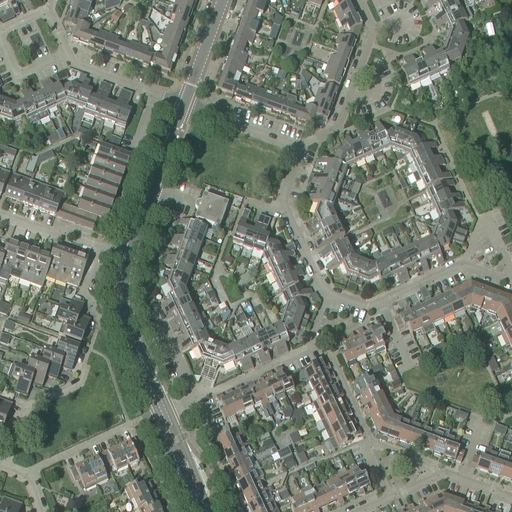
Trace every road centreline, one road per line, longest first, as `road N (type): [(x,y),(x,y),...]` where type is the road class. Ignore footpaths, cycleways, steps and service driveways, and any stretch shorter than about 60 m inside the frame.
road 1 (tertiary): [(127,256),(185,104)]
road 2 (tertiary): [(161,410),(124,317),(127,256)]
road 3 (residential): [(21,472),(161,410)]
road 4 (residential): [(388,497),(363,444),(368,440),(429,462),(438,476)]
